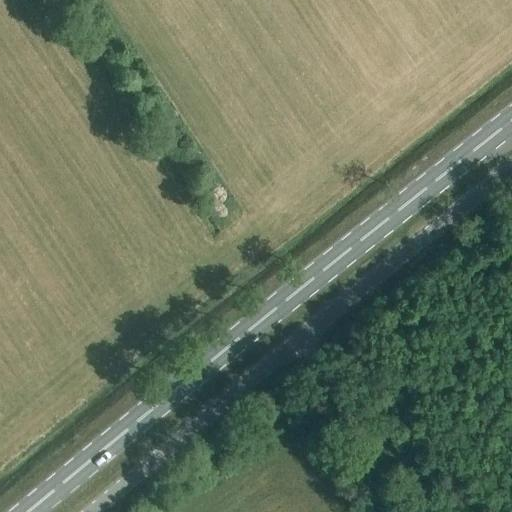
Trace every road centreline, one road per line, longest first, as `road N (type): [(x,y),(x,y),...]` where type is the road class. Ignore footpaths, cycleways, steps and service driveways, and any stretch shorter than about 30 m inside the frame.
road 1 (primary): [(27,511),(511,119)]
road 2 (unclassified): [(92,511),(511,168)]
road 3 (track): [(418,511),(303,336)]
